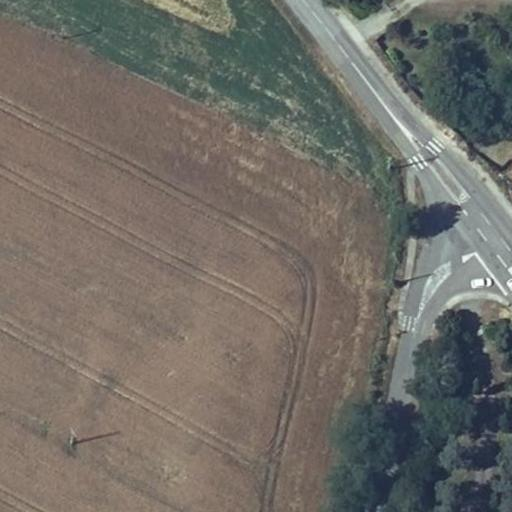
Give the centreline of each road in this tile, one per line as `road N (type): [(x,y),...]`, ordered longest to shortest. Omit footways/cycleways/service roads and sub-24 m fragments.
road 1 (unclassified): [(414,326),(377,511)]
road 2 (tertiary): [(505,223),(471,180),(377,95)]
road 3 (tertiary): [(377,95),(467,230)]
road 4 (tertiary): [(303,0),(377,95)]
